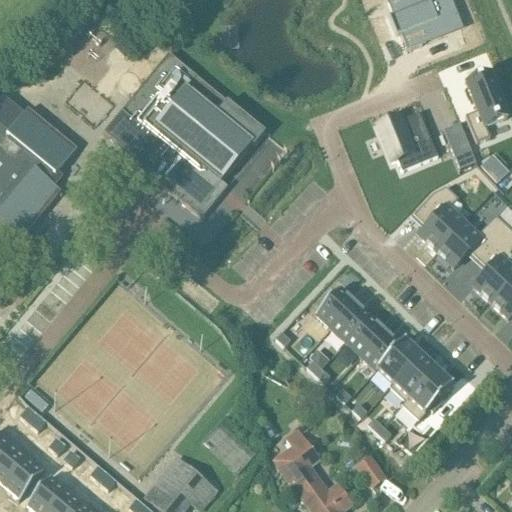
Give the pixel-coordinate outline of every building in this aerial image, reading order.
[(416,0),(422,12),(390,25),(397,42),(401,41),(407,55),(440,41),(437,32),(459,23),(449,0),(416,0)] [(121,44),(115,51),(124,59),(130,52),(121,44)] [(124,111),(103,137),(139,167),(139,166),(143,169),(150,175),(151,176),(148,179),(201,223),(227,191),(221,186),(251,148),(254,150),(264,137),(168,58),(127,107),(124,111)] [(476,116),(463,121),(474,148),(488,142),(484,131),(506,122),(499,106),(502,105),(497,91),(493,92),(488,80),(483,82),(482,79),(468,85),(469,87),(465,89),(476,116)] [(24,117),(5,101),(0,107),(0,251),(1,253),(10,242),(16,248),(58,197),(53,193),(63,181),(56,175),(74,154),(26,115),(24,117)] [(399,121),(377,130),(392,167),(397,165),(401,176),(437,161),(419,117),(400,125),(399,121)] [(456,129),(441,137),(459,175),(474,168),(456,129)] [(491,159),(479,170),(495,187),(506,176),(491,159)] [(430,196),(409,219),(421,231),(414,239),(430,255),(457,227),(442,213),(451,203),(439,192),(430,196)] [(511,217),(507,212),(497,222),(508,233),(511,228),(511,217)] [(457,227),(430,255),(448,271),(462,255),(473,265),(503,233),(490,220),(471,240),(457,227)] [(484,276),(470,291),(488,307),(511,280),(511,277),(499,265),(511,251),(511,240),(503,233),(473,265),(484,276)] [(511,280),(488,307),(505,323),(511,315),(511,280)] [(342,292),(313,325),(314,326),(314,325),(330,339),(358,308),(343,294),(343,293),(342,292)] [(358,308),(330,339),(345,353),(373,322),(358,308)] [(373,322),(345,353),(360,367),(388,336),(373,322)] [(388,336),(360,367),(375,381),(376,379),(406,346),(402,350),(388,336)] [(274,344),(283,352),(289,345),(281,337),(274,344)] [(406,346),(376,379),(391,394),(422,362),(406,347),(407,347),(406,346)] [(257,360),(252,366),(257,371),(263,365),(257,360)] [(422,362),(391,394),(407,409),(437,376),(422,362)] [(312,366),(305,373),(314,381),(320,374),(312,366)] [(320,374),(314,381),(322,389),(329,382),(320,374)] [(437,376),(407,409),(423,423),(422,424),(423,425),(429,419),(431,421),(440,411),(438,409),(455,391),(454,390),(453,391),(437,376)] [(335,400),(343,409),(350,401),(341,393),(335,400)] [(350,415),(359,423),(366,416),(357,408),(350,415)] [(29,412),(21,422),(30,429),(37,419),(29,412)] [(46,427),(37,419),(30,429),(38,436),(46,427)] [(366,430),(375,438),(382,431),(373,423),(366,430)] [(382,431),(375,438),(384,446),(390,439),(382,431)] [(0,435),(0,463),(14,447),(0,435)] [(319,465),(298,436),(286,444),(292,453),(274,466),(307,511),(345,511),(351,508),(337,490),(327,497),(309,472),(319,465)] [(61,439),(53,449),(62,456),(70,447),(61,439)] [(14,447),(0,463),(0,487),(4,491),(30,461),(14,447)] [(84,459),(76,452),(68,461),(77,469),(84,459)] [(386,482),(370,460),(355,471),(371,493),(386,482)] [(30,461),(4,491),(20,505),(46,474),(30,461)] [(152,510),(155,511),(183,511),(187,507),(192,511),(205,511),(217,497),(184,470),(152,510)] [(99,472),(91,481),(100,488),(108,479),(99,472)] [(116,486),(108,479),(100,488),(108,495),(116,486)] [(52,480),(26,510),(28,511),(52,511),(68,493),(52,480)] [(68,493),(52,511),(79,511),(84,507),(68,493)]
